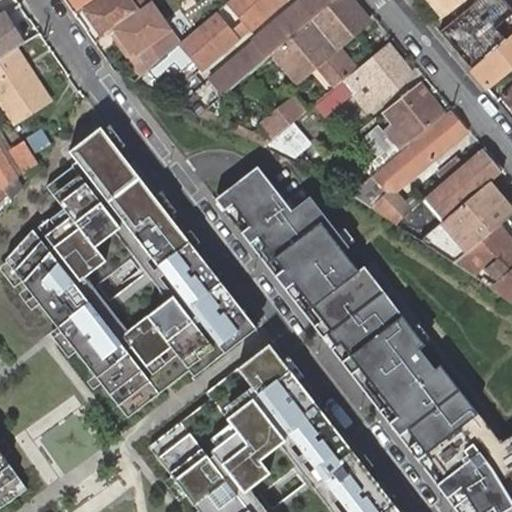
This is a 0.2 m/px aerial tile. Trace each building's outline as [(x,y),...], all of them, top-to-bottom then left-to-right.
[(93,0),(84,7),(102,34),(144,6),(139,0),(93,0)] [(223,0),(176,41),(195,63),(242,25),(244,27),(276,0),(223,0)] [(293,0),(205,74),(218,91),(267,50),(307,17),(328,0),(293,0)] [(362,19),(346,0),(328,0),(307,17),(267,50),(290,79),(309,63),(328,86),(352,66),(334,43),(362,19)] [(432,0),(440,9),(450,0),(432,0)] [(503,0),(476,0),(488,13),(503,0)] [(469,1),(437,27),(469,66),(502,39),(469,1)] [(102,34),(84,7),(75,13),(93,40),(102,34)] [(0,57),(17,46),(22,42),(2,13),(0,15),(0,57)] [(129,25),(157,58),(172,44),(145,13),(129,25)] [(511,59),(511,31),(502,39),(469,66),(481,80),(483,83),(511,59)] [(362,110),(406,74),(409,72),(408,71),(383,42),(310,103),(320,115),(347,92),(362,110)] [(17,46),(0,57),(0,96),(16,122),(52,97),(17,46)] [(397,95),(380,109),(387,117),(389,120),(382,126),(380,129),(376,124),(375,125),(358,139),(370,154),(370,155),(369,156),(358,165),(359,166),(366,175),(377,166),(394,151),(397,149),(407,141),(441,112),(415,80),(397,95)] [(511,81),(500,92),(511,106),(511,81)] [(257,124),(268,136),(294,114),(297,112),(286,100),(257,124)] [(366,175),(347,191),(387,222),(406,207),(390,187),(462,126),(446,108),(441,112),(443,113),(396,153),(394,151),(377,166),(366,175)] [(303,144),(287,125),(269,140),(290,156),(303,144)] [(66,336),(129,418),(191,371),(196,378),(259,330),(102,127),(69,152),(79,164),(49,187),(64,207),(33,231),(6,259),(66,336)] [(0,181),(9,194),(19,183),(37,157),(22,135),(6,147),(19,168),(16,171),(0,146),(0,181)] [(418,196),(436,218),(443,213),(454,204),(483,180),(500,167),(481,144),(461,161),(440,178),(418,196)] [(440,178),(461,161),(454,153),(434,170),(440,178)] [(258,166),(214,200),(457,511),(502,511),(511,506),(511,439),(508,442),(503,434),(498,438),(441,365),(435,369),(420,350),(426,345),(364,266),(359,271),(344,251),(350,247),(286,165),(268,179),(258,166)] [(436,218),(412,238),(449,261),(493,223),(509,211),(483,180),(454,204),(443,213),(436,218)] [(511,245),(493,223),(449,261),(462,269),(474,259),(483,270),(497,279),(489,285),(507,296),(511,289),(511,245)] [(209,396),(147,444),(199,511),(399,511),(267,341),(204,390),(209,396)] [(511,429),(503,434),(508,442),(511,439),(511,429)] [(0,500),(23,485),(0,452),(0,500)]
